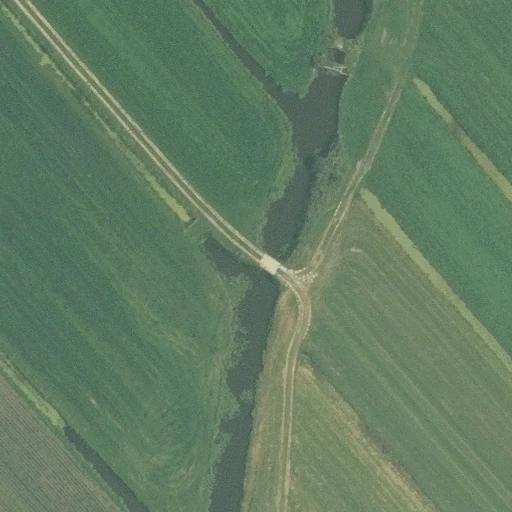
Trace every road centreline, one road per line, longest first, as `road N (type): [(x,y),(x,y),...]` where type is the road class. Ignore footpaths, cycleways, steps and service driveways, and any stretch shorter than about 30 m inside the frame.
road 1 (track): [(21,0),(188,194),(242,248),(295,281),(304,321),(289,362),(282,511)]
road 2 (track): [(295,281),(316,265),(375,145)]
